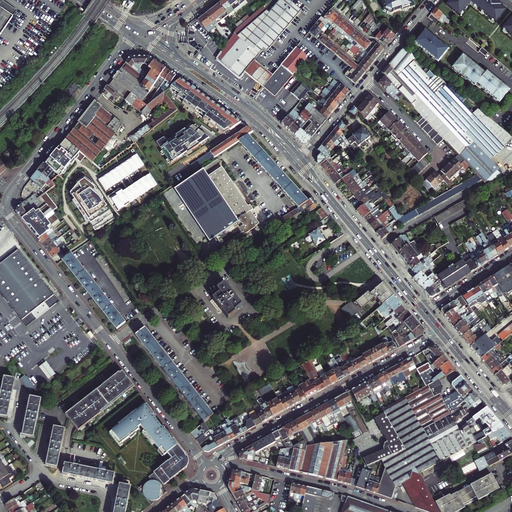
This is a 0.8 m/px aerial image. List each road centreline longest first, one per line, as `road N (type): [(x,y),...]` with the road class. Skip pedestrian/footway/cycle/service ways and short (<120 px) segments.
road 1 (tertiary): [(110,343),(6,205),(134,36)]
road 2 (residential): [(234,447),(440,333)]
road 3 (primary): [(140,41),(244,113),(295,164)]
road 4 (residential): [(404,511),(234,464)]
road 5 (primary): [(301,158),(257,114),(178,57)]
road 6 (tertiary): [(206,465),(110,343)]
road 7 (primary): [(325,193),(423,312)]
road 8 (residential): [(219,264),(110,343)]
road 9 (residential): [(366,82),(436,150),(437,162),(424,175)]
